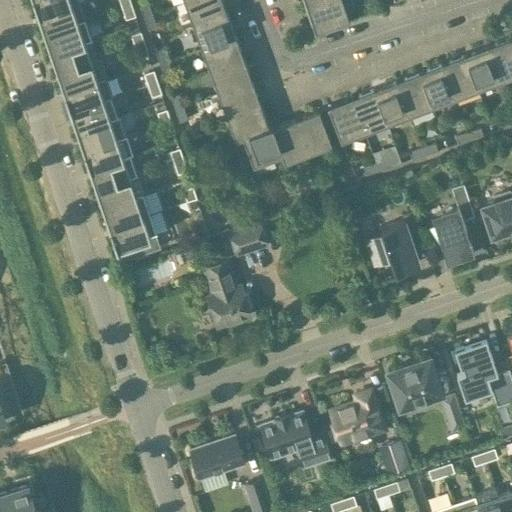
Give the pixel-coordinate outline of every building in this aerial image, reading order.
[(33,0),(38,13),(78,0),(33,0)] [(78,0),(38,13),(45,32),(85,19),(85,18),(78,0)] [(194,25),(227,13),(221,0),(192,0),(185,3),(194,25)] [(315,30),(348,19),(341,0),(328,0),(307,7),(315,30)] [(140,4),(144,16),(153,13),(148,1),(140,4)] [(132,4),(122,7),(126,18),(135,15),(132,4)] [(148,29),(157,26),(153,13),(144,16),(148,29)] [(202,48),(235,36),(227,13),(194,25),(202,48)] [(85,19),(45,32),(51,52),(92,39),(85,19)] [(141,31),(131,34),(135,45),(145,42),(141,31)] [(210,71),(243,58),(235,36),(202,48),(210,71)] [(511,48),(508,37),(485,46),(498,80),(511,74),(511,48)] [(92,39),(51,52),(58,71),(91,60),(85,42),(92,39)] [(145,42),(135,45),(139,57),(148,54),(145,42)] [(485,46),(463,54),(476,88),(498,80),(485,46)] [(155,50),(160,62),(168,59),(164,47),(155,50)] [(463,54),(440,63),(453,97),(476,88),(463,54)] [(58,71),(64,91),(98,79),(107,76),(100,57),(91,60),(58,71)] [(219,93),(252,81),(243,58),(210,71),(219,93)] [(164,75),(172,72),(168,59),(160,62),(164,75)] [(440,63),(418,72),(431,105),(453,97),(440,63)] [(154,69),(144,73),(148,84),(158,81),(154,69)] [(418,72),(395,80),(408,114),(431,105),(418,72)] [(98,79),(64,91),(71,110),(111,96),(104,98),(98,79)] [(395,80),(373,89),(386,122),(408,114),(395,80)] [(158,81),(148,84),(152,96),(161,92),(158,81)] [(227,116),(260,104),(252,81),(219,93),(227,116)] [(373,89),(350,97),(363,131),(386,122),(373,89)] [(171,95),(175,108),(183,105),(179,93),(171,95)] [(111,96),(71,110),(77,129),(118,116),(111,96)] [(341,140),(363,131),(350,97),(328,106),(341,140)] [(242,134),(268,125),(260,104),(227,116),(235,139),(243,136),(242,134)] [(179,121),(188,118),(183,105),(175,108),(179,121)] [(167,108),(157,111),(161,123),(171,120),(167,108)] [(296,118),(308,152),(331,143),(319,109),(296,118)] [(120,115),(118,116),(77,129),(83,149),(126,134),(120,115)] [(511,115),(501,119),(504,127),(511,124),(511,115)] [(284,161),(308,152),(296,118),(273,127),(271,127),(282,154),(284,161)] [(171,120),(161,123),(165,134),(174,131),(171,120)] [(253,164),(282,154),(271,127),(273,127),(268,125),(242,134),(243,136),(253,164)] [(480,126),(468,130),(471,139),(483,134),(480,126)] [(455,134),(458,143),(471,139),(468,130),(455,134)] [(126,134),(83,149),(90,168),(130,154),(133,154),(126,134)] [(434,141),(422,146),(424,154),(437,150),(434,141)] [(409,150),(412,158),(424,154),(422,146),(409,150)] [(170,150),(174,162),(184,158),(180,147),(170,150)] [(96,187),(137,174),(130,154),(90,168),(96,187)] [(388,157),(376,161),(379,169),(391,165),(388,157)] [(184,158),(174,162),(178,173),(187,170),(184,158)] [(363,165),(366,174),(379,169),(376,161),(363,165)] [(96,187),(103,207),(143,193),(137,175),(137,174),(96,187)] [(331,176),(319,180),(321,189),(334,184),(331,176)] [(199,180),(204,195),(213,192),(208,177),(199,180)] [(306,185),(309,193),(321,189),(319,180),(306,185)] [(464,185),(452,189),(458,206),(428,224),(454,261),(461,257),(474,252),(463,218),(474,214),(464,185)] [(193,186),(183,189),(187,200),(197,197),(193,186)] [(507,229),(508,230),(511,229),(511,193),(511,194),(510,189),(494,194),(495,199),(481,204),(492,234),(507,229)] [(209,210),(218,208),(213,192),(204,195),(209,210)] [(109,226),(150,213),(143,193),(103,207),(109,226)] [(197,197),(187,200),(191,212),(200,209),(197,197)] [(383,232),(367,238),(375,262),(391,257),(395,269),(418,262),(409,235),(421,231),(413,208),(401,212),(403,218),(381,225),(383,232)] [(157,233),(150,213),(109,226),(116,247),(117,247),(117,246),(123,244),(127,257),(160,246),(155,233),(157,233)] [(194,222),(199,238),(209,234),(203,215),(196,217),(194,222)] [(228,231),(235,253),(266,243),(258,221),(228,231)] [(201,253),(196,241),(183,246),(188,258),(201,253)] [(203,265),(212,292),(206,294),(217,324),(251,313),(241,282),(235,284),(226,258),(203,265)] [(456,372),(465,397),(491,388),(496,404),(511,399),(511,376),(508,366),(496,370),(489,348),(480,351),(476,339),(454,347),(461,370),(456,372)] [(400,405),(441,391),(429,355),(388,369),(400,405)] [(330,408),(341,442),(385,427),(371,387),(355,393),(357,399),(330,408)] [(442,397),(452,427),(465,423),(455,393),(442,397)] [(273,454),(274,456),(276,461),(289,457),(287,449),(297,446),(303,464),(332,454),(323,429),(311,433),(303,408),(288,413),(288,411),(285,412),(285,411),(276,414),(276,415),(274,416),(274,418),(260,422),(270,455),(273,454)] [(511,421),(498,426),(502,436),(511,432),(511,413),(511,414),(511,416),(511,421)] [(197,468),(199,476),(245,462),(235,433),(190,448),(193,456),(190,457),(194,469),(197,468)] [(379,444),(387,471),(409,464),(401,437),(379,444)] [(494,447),(483,451),(486,460),(497,456),(494,447)] [(475,464),(486,460),(483,451),(471,454),(475,464)] [(454,471),(451,461),(440,465),(443,474),(454,471)] [(431,478),(443,474),(440,465),(428,469),(431,478)] [(254,511),(271,505),(261,477),(244,482),(254,511)] [(385,483),(388,493),(400,489),(397,479),(385,483)] [(7,490),(14,511),(37,511),(27,483),(7,490)] [(377,497),(388,493),(385,483),(374,487),(377,497)] [(474,495),(479,511),(503,511),(498,495),(495,488),(474,495)] [(14,511),(7,490),(0,492),(0,511),(14,511)] [(511,511),(511,490),(498,495),(503,511),(511,511)] [(342,498),(345,507),(357,504),(353,494),(342,498)] [(479,511),(474,495),(452,502),(455,511),(479,511)] [(334,511),(345,507),(342,498),(330,502),(334,511)] [(455,511),(452,502),(430,510),(430,511),(455,511)]
